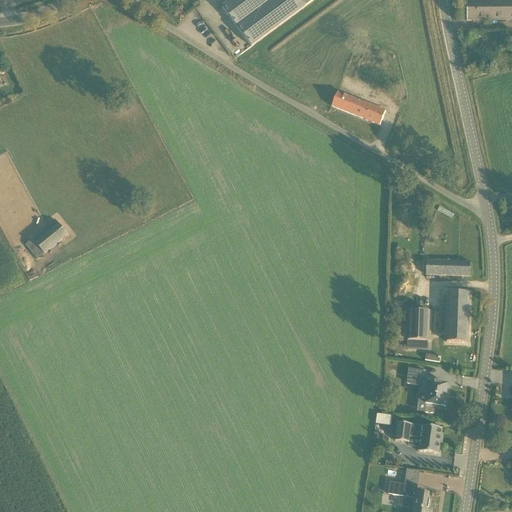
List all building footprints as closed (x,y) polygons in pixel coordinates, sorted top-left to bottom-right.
[(251,47),(315,0),(231,0),(222,7),(251,47)] [(511,0),(475,0),(476,3),(467,3),(467,21),(511,21),(511,0)] [(359,33),(366,18),(355,13),(348,28),(359,33)] [(317,37),(300,78),(317,85),(334,44),(317,37)] [(330,68),(342,74),(355,47),(342,42),(330,68)] [(350,96),(348,98),(362,106),(360,110),(362,111),(360,114),(358,113),(357,115),(371,123),(372,121),(371,115),(373,112),(392,124),(401,110),(385,100),(397,81),(383,72),(368,97),(354,88),(352,93),(353,94),(351,97),(350,96)] [(45,255),(68,236),(55,220),(32,239),(32,240),(26,245),(38,260),(44,255),(45,255)] [(426,262),(426,276),(470,278),(470,263),(426,262)] [(447,343),(468,344),(469,294),(448,293),(447,343)] [(399,332),(401,305),(386,304),(384,331),(399,332)] [(408,311),(407,342),(428,343),(430,312),(408,311)] [(427,396),(425,413),(434,414),(435,406),(437,407),(436,408),(443,409),(443,408),(445,408),(447,394),(448,386),(441,385),(441,384),(436,383),(435,384),(424,383),(425,372),(409,370),(407,384),(421,386),(420,395),(427,396)] [(392,417),(377,415),(376,424),(391,426),(391,425),(392,417)] [(442,431),(422,428),(422,429),(411,427),(411,426),(397,424),(395,443),(408,445),(409,439),(420,440),(418,453),(438,456),(442,431)] [(412,495),(412,488),(389,485),(387,497),(414,500),(412,511),(429,511),(430,511),(427,511),(429,502),(426,502),(427,496),(415,495),(412,495)]
